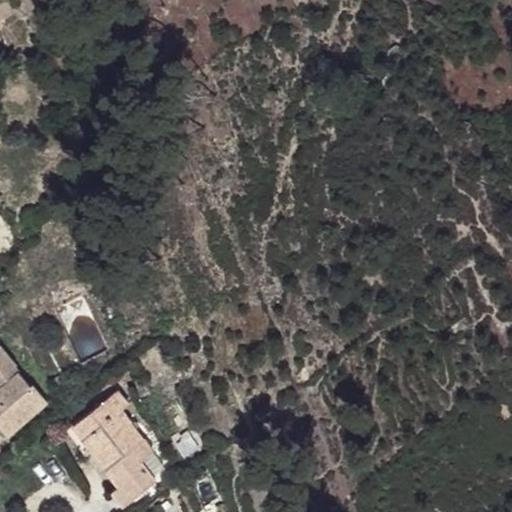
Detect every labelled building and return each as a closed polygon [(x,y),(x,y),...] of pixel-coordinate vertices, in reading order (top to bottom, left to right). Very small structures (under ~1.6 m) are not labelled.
[(0,427),(7,436),(47,402),(32,384),(30,386),(14,367),(16,366),(0,347),(0,427)] [(53,382),(58,391),(66,386),(60,377),(53,382)] [(112,491),(123,505),(154,481),(139,461),(152,452),(120,410),(127,405),(116,391),(78,421),(87,433),(82,437),(119,486),(112,491)] [(66,430),(83,454),(90,448),(82,437),(87,433),(78,421),(66,430)] [(164,468),(152,452),(139,461),(152,478),(164,468)]
